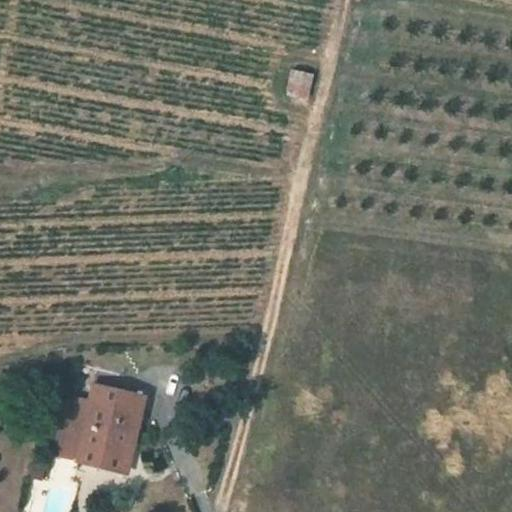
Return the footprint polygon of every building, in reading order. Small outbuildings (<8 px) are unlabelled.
[(287,95),(306,100),(312,75),(292,71),(287,95)] [(0,400),(14,402),(14,387),(0,385),(0,400)] [(134,427),(137,428),(144,398),(93,385),(84,422),(60,416),(51,455),(63,458),(64,454),(76,457),(75,464),(101,470),(105,455),(126,460),(134,427)] [(126,460),(105,455),(101,470),(123,475),(126,460)] [(28,478),(40,481),(43,468),(31,464),(28,478)]
